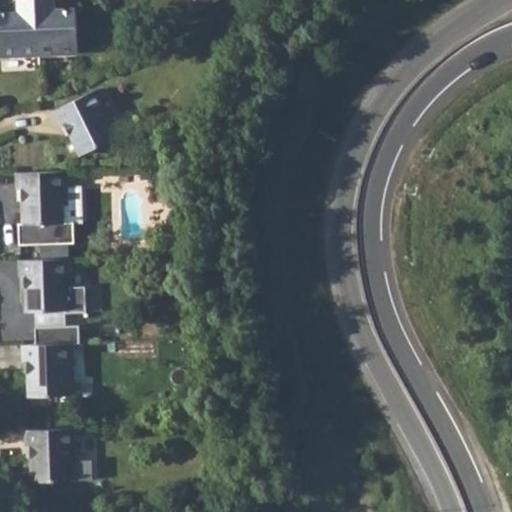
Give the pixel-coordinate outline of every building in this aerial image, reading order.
[(39,53),(37,0),(19,0),(20,11),(0,11),(0,28),(2,55),(39,53)] [(54,0),(37,0),(39,53),(78,52),(76,7),(54,9),(54,0)] [(186,0),(191,10),(210,0),(186,0)] [(101,88),(55,110),(61,123),(65,122),(81,155),(119,137),(110,119),(116,117),(101,88)] [(69,170),(19,172),(20,188),(24,188),(25,223),(22,223),(23,244),(78,242),(77,221),(67,221),(66,203),(70,204),(69,170)] [(73,258),(23,259),(23,275),(28,276),(29,311),(70,310),(70,290),(74,291),(73,258)] [(77,342),(26,344),(27,360),(31,360),(32,396),(74,395),(73,376),(78,376),(77,345),(77,342)] [(80,427),(29,429),(30,446),(35,445),(36,481),(78,480),(77,460),(81,460),(80,427)]
